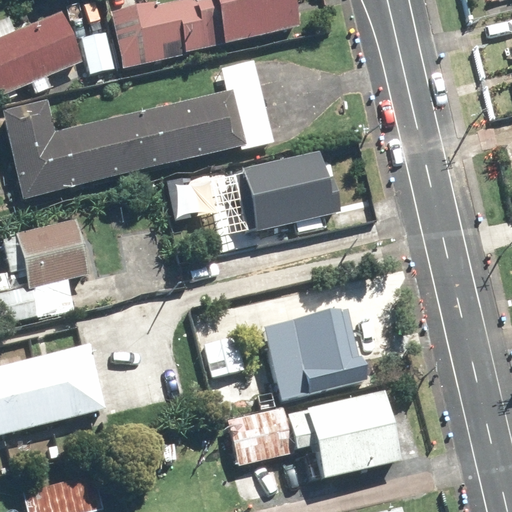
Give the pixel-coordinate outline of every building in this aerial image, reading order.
[(208,0),(209,4),(190,8),(188,4),(153,12),(152,8),(107,18),(120,72),(298,31),(290,0),(208,0)] [(78,64),(59,15),(9,35),(5,24),(0,25),(0,98),(25,89),(29,99),(44,93),(39,80),(78,64)] [(102,35),(76,41),(85,79),(111,73),(102,35)] [(250,65),(217,72),(223,97),(49,139),(41,107),(0,116),(0,128),(18,204),(269,145),(250,65)] [(207,181),(222,242),(336,214),(329,183),(323,184),(315,154),(207,181)] [(167,206),(207,197),(202,178),(162,188),(167,206)] [(12,238),(24,294),(0,298),(0,329),(37,321),(31,292),(85,281),(73,225),(12,238)] [(344,310),(259,332),(278,407),(364,385),(344,310)] [(234,341),(201,348),(209,381),(242,374),(234,341)] [(0,369),(0,439),(102,414),(86,349),(0,369)] [(379,396),(284,419),(282,413),(223,428),(233,470),(311,451),(320,486),(397,467),(379,396)] [(18,497),(21,511),(100,511),(93,481),(18,497)]
